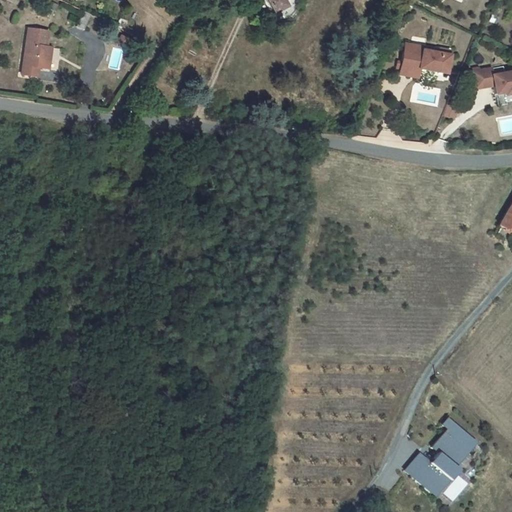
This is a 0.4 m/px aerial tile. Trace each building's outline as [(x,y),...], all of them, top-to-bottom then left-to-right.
[(263,0),(270,13),(281,7),(278,0),(263,0)] [(81,30),(90,13),(82,8),(73,25),(81,30)] [(47,32),(27,29),(20,75),(35,77),(37,68),(47,69),(48,58),(43,57),(45,47),(47,32)] [(427,50),(403,45),(397,76),(407,78),(409,67),(416,69),(416,70),(417,70),(443,76),(447,53),(437,51),(436,55),(426,53),(427,50)] [(407,78),(415,79),(417,70),(416,70),(416,69),(409,67),(407,78)] [(489,68),(470,72),(474,90),(488,87),(487,83),(492,82),(494,94),(503,93),(504,95),(511,93),(511,70),(491,75),(489,68)] [(440,116),(452,120),(456,110),(444,105),(440,116)] [(511,235),(511,197),(495,226),(511,236),(511,235)] [(445,433),(430,452),(449,467),(469,441),(444,422),(439,428),(445,433)] [(447,476),(430,463),(416,482),(432,495),(447,476)]
